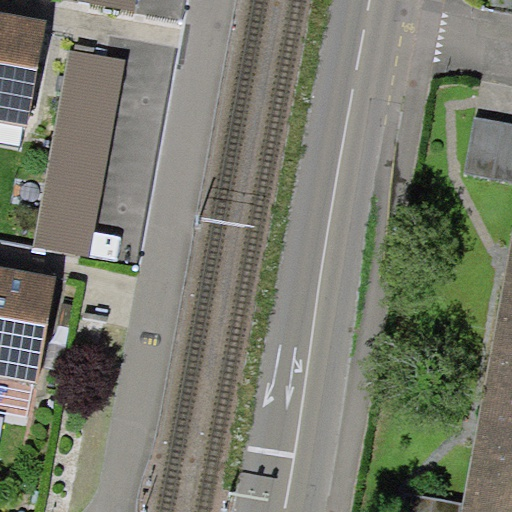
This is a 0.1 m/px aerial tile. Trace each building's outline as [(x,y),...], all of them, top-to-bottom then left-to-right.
[(133,0),(78,0),(78,3),(132,12),(133,0)] [(46,34),(0,25),(0,134),(26,139),(46,34)] [(119,70),(66,61),(32,254),(85,263),(119,70)] [(511,123),(475,118),(466,174),(511,182),(511,123)] [(511,232),(495,330),(511,333),(511,232)] [(51,289),(0,280),(0,394),(32,400),(51,289)] [(511,333),(495,330),(462,502),(511,510),(511,333)] [(458,511),(460,503),(405,494),(402,511),(458,511)]
